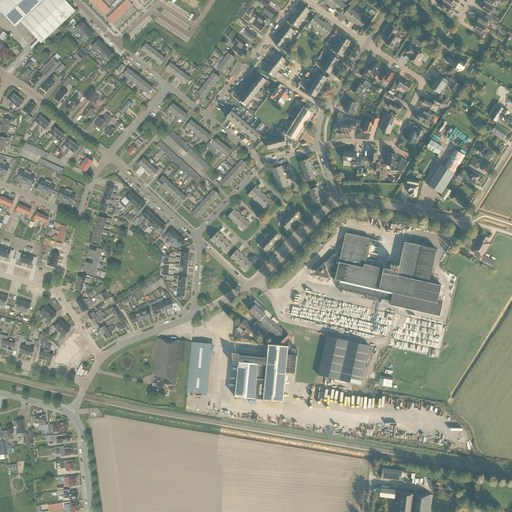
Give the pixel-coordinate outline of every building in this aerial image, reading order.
[(65,0),(0,0),(0,10),(15,27),(21,21),(41,43),(75,10),(65,0)] [(89,0),(97,8),(98,10),(112,24),(125,12),(124,11),(126,9),(127,10),(132,5),(129,1),(130,0),(137,0),(89,0)] [(262,12),(270,18),(274,12),(267,6),(269,2),(266,0),(261,0),(259,3),(265,7),(262,12)] [(341,0),(340,0),(335,8),(338,10),(337,11),(340,13),(346,5),(342,2),(343,1),(341,0)] [(451,8),(450,7),(439,0),(433,0),(442,5),(441,9),(448,13),(451,8)] [(493,8),(491,7),(488,5),(489,4),(486,3),(482,9),(488,13),(486,15),(492,19),(495,21),(497,22),(499,19),(492,14),(493,13),(491,12),(493,8)] [(298,10),(307,17),(308,15),(307,14),(310,10),(302,4),(300,6),(301,7),(298,10)] [(349,20),(355,12),(351,9),(352,8),(350,6),(344,15),(347,17),(346,18),(349,20)] [(252,24),(260,30),(265,25),(263,23),(266,19),(255,10),(252,15),(256,18),(252,24)] [(306,19),(307,17),(298,10),(296,14),(295,13),(293,15),(301,22),(304,18),(306,19)] [(355,24),(362,15),(360,14),(359,15),(355,12),(349,20),(351,22),(352,21),(355,24)] [(301,22),(293,15),(291,18),(292,19),(290,22),(298,28),(300,27),(298,26),(301,22)] [(315,29),(321,20),(318,18),(319,17),(316,15),(310,23),(314,26),(313,27),(315,29)] [(362,15),(355,24),(358,26),(358,27),(360,29),(367,21),(363,17),(363,16),(362,15)] [(489,23),(492,19),(486,15),(485,18),(481,16),(477,21),(479,22),(482,24),(481,25),(484,27),(485,25),(486,26),(487,26),(489,23)] [(321,32),(328,23),(325,22),(324,23),(321,20),(315,29),(316,30),(317,29),(321,32)] [(78,33),(85,26),(81,22),(74,29),(78,33)] [(486,28),(484,27),(481,25),(482,24),(479,22),(478,23),(475,29),(479,31),(477,34),(482,37),(485,33),(483,31),(486,28)] [(328,23),(321,32),(325,35),(324,36),(326,37),(333,29),(329,26),(330,25),(328,23)] [(283,31),(291,37),(293,36),(292,35),(295,31),(286,24),(284,27),(285,28),(283,31)] [(82,37),(89,30),(85,26),(78,33),(82,37)] [(256,35),(247,28),(242,34),(252,42),(256,35)] [(391,28),(386,35),(390,38),(386,44),(392,48),(394,45),(397,46),(398,46),(399,45),(399,43),(397,41),(399,39),(394,35),(396,32),(391,28)] [(89,30),(82,37),(85,41),(92,34),(89,30)] [(291,37),(283,31),(280,34),(279,33),(278,36),(286,42),(289,38),(290,39),(291,37)] [(237,35),(233,40),(231,43),(235,46),(232,49),(238,53),(237,54),(240,56),(245,50),(242,48),(247,42),(237,35)] [(286,42),(278,36),(275,38),(276,39),(274,42),(283,49),(284,47),(283,46),(286,42)] [(337,39),(349,47),(350,45),(348,45),(351,41),(343,37),(341,40),(340,39),(338,37),(337,39)] [(140,49),(145,53),(150,47),(149,47),(146,44),(149,41),(147,39),(144,43),(145,43),(140,49)] [(337,47),(344,51),(347,48),(348,48),(349,47),(337,39),(335,41),(338,43),(339,43),(337,47)] [(95,50),(101,44),(98,40),(91,46),(95,50)] [(5,45),(0,41),(0,57),(2,59),(4,56),(8,59),(12,54),(8,51),(9,50),(4,47),(5,45)] [(155,51),(154,50),(151,48),(154,45),(152,43),(149,47),(150,47),(145,53),(150,57),(155,51)] [(98,54),(105,47),(101,44),(95,50),(98,54)] [(421,60),(425,55),(410,46),(406,52),(411,56),(409,59),(419,66),(422,63),(421,60)] [(102,58),(109,51),(105,47),(98,54),(102,58)] [(155,51),(150,57),(155,61),(160,55),(159,54),(156,52),(159,48),(157,47),(154,50),(155,51)] [(342,54),(344,51),(337,47),(335,50),(334,49),(334,48),(332,47),(331,49),(342,57),(343,55),(342,54)] [(81,59),(86,55),(79,49),(75,53),(81,59)] [(224,58),(230,63),(234,58),(228,53),(228,52),(225,50),(223,52),(226,54),(224,57),(224,58)] [(106,62),(113,55),(109,51),(102,58),(106,62)] [(160,55),(155,61),(160,65),(165,59),(161,56),(164,52),(162,51),(159,54),(160,55)] [(285,69),(287,67),(283,64),(286,60),(278,53),(276,56),(277,57),(274,60),(283,66),(285,69)] [(451,54),(446,61),(456,67),(459,63),(464,66),(467,61),(460,56),(458,59),(451,54)] [(226,68),(230,63),(224,58),(224,57),(221,55),(220,57),(223,59),(220,62),(220,63),(226,68)] [(325,57),(337,65),(338,63),(337,63),(339,59),(332,55),(330,58),(329,57),(327,55),(325,57)] [(57,60),(53,57),(39,72),(37,70),(32,77),(32,78),(30,81),(35,85),(38,81),(39,81),(43,75),(46,77),(60,63),(57,60)] [(326,65),(333,69),(335,66),(336,66),(337,65),(325,57),(324,59),(326,61),(327,61),(328,61),(326,65)] [(34,63),(30,59),(24,66),(25,67),(19,73),(25,78),(30,71),(28,69),(34,63)] [(175,66),(174,66),(171,63),(173,60),(172,59),(169,62),(170,62),(165,69),(170,72),(175,66)] [(222,73),(226,68),(220,63),(220,62),(217,60),(216,62),(213,65),(216,68),(222,73)] [(281,68),(283,66),(274,60),(272,63),(271,62),(269,65),(277,71),(280,67),(281,68)] [(374,61),(369,69),(375,73),(381,65),(374,61)] [(177,62),(174,66),(175,66),(170,72),(175,76),(180,70),(179,69),(176,67),(178,64),(177,62)] [(277,71),(269,65),(267,67),(268,68),(265,71),(274,78),(275,76),(274,75),(277,71)] [(331,72),(333,69),(326,65),(324,68),(323,67),(323,66),(320,65),(319,67),(331,75),(332,73),(331,72)] [(185,74),(184,73),(181,71),(183,67),(182,66),(179,69),(180,70),(175,76),(180,80),(185,74)] [(127,78),(132,72),(127,68),(126,69),(123,74),(122,73),(119,77),(121,78),(124,75),(127,78)] [(365,68),(361,75),(365,77),(369,70),(365,68)] [(476,77),(479,72),(473,69),(470,74),(476,77)] [(185,74),(180,80),(185,84),(190,78),(186,75),(188,71),(186,70),(184,73),(185,74)] [(389,82),(395,74),(389,70),(385,76),(383,74),(379,79),(384,83),(386,80),(389,82)] [(132,82),(137,76),(132,72),(127,78),(124,81),(126,82),(128,79),(132,81),(132,82)] [(205,76),(208,79),(209,78),(215,83),(219,78),(212,73),(209,77),(206,74),(205,76)] [(314,76),(325,83),(326,82),(325,81),(327,78),(324,76),(320,73),(320,74),(318,76),(317,76),(317,75),(315,74),(314,76)] [(51,81),(55,77),(52,74),(48,78),(48,79),(40,88),(45,92),(49,88),(50,89),(54,84),(51,81)] [(444,78),(440,75),(438,78),(437,79),(431,88),(440,94),(447,82),(453,86),(450,89),(455,92),(459,85),(454,81),(448,78),(447,80),(446,80),(444,78)] [(142,80),(137,76),(132,82),(132,81),(129,85),(131,86),(133,83),(137,85),(137,86),(142,80)] [(260,76),(256,81),(262,85),(263,85),(265,82),(269,84),(270,82),(267,80),(266,80),(260,76)] [(324,85),(325,83),(314,76),(312,78),(315,79),(316,80),(314,83),(321,87),(323,84),(324,85)] [(68,77),(66,79),(62,85),(65,88),(72,80),(68,77)] [(211,87),(215,83),(209,78),(208,79),(206,82),(202,79),(201,81),(204,83),(205,83),(211,87)] [(392,86),(390,90),(394,93),(397,89),(399,86),(407,91),(411,85),(402,79),(400,82),(397,80),(392,86)] [(142,90),(147,84),(142,80),(137,86),(137,85),(134,89),(136,90),(138,87),(141,89),(142,90)] [(259,90),(261,87),(265,89),(266,88),(263,85),(262,85),(256,81),(252,85),(259,90)] [(371,84),(366,81),(363,84),(358,81),(352,90),(358,95),(363,87),(367,90),(371,84)] [(201,88),(207,92),(211,87),(205,83),(204,83),(202,86),(199,84),(197,86),(200,88),(201,88)] [(319,91),(321,87),(314,83),(312,86),(311,85),(309,83),(307,85),(319,93),(320,91),(319,91)] [(152,88),(147,84),(142,90),(141,89),(139,93),(141,94),(143,91),(147,94),(152,88)] [(259,90),(252,85),(249,90),(255,95),(255,94),(257,92),(261,94),(262,92),(259,90)] [(318,94),(319,93),(307,85),(306,87),(308,89),(309,89),(310,89),(308,93),(315,97),(317,94),(318,94)] [(83,96),(87,99),(94,91),(89,87),(86,91),(87,91),(83,96)] [(61,98),(62,99),(67,92),(60,88),(55,95),(56,96),(53,99),(58,102),(61,98)] [(201,88),(200,88),(198,91),(195,89),(193,91),(197,93),(203,97),(207,92),(201,88)] [(251,100),(251,99),(254,96),(257,99),(259,97),(255,94),(255,95),(249,90),(245,95),(251,100)] [(72,108),(77,101),(75,99),(78,95),(74,92),(71,97),(64,107),(69,110),(71,108),(72,108)] [(100,100),(102,97),(95,92),(88,100),(91,102),(90,104),(91,105),(90,106),(89,105),(83,111),(84,112),(82,115),(87,119),(89,116),(91,117),(93,117),(94,116),(94,114),(92,113),(95,109),(93,108),(95,105),(94,104),(98,99),(100,100)] [(11,108),(13,105),(12,104),(18,98),(13,94),(8,100),(11,103),(9,106),(11,108)] [(251,100),(245,95),(241,100),(247,105),(246,107),(249,109),(253,104),(255,102),(251,99),(251,100)] [(12,104),(13,105),(16,107),(13,110),(15,112),(18,108),(22,102),(18,98),(12,104)] [(434,101),(427,98),(424,104),(432,108),(433,104),(440,107),(442,102),(435,98),(434,101)] [(356,103),(349,101),(347,107),(346,107),(345,110),(347,111),(346,114),(353,116),(355,111),(353,110),(356,103)] [(392,101),(389,108),(399,113),(402,106),(392,101)] [(22,110),(29,115),(35,106),(30,102),(26,107),(25,106),(22,110)] [(169,110),(172,113),(177,107),(172,103),(167,109),(167,108),(164,112),(166,114),(169,110)] [(505,109),(498,105),(490,118),(497,122),(499,118),(507,122),(508,122),(511,124),(511,115),(509,114),(509,112),(505,109)] [(304,110),(302,113),(302,114),(308,118),(312,113),(305,109),(306,108),(302,106),(301,108),(304,110)] [(182,111),(177,107),(172,113),(169,116),(171,118),(174,114),(177,116),(177,117),(182,111)] [(237,115),(236,115),(233,112),(236,109),(234,107),(231,111),(232,111),(227,117),(232,121),(237,115)] [(187,115),(182,111),(177,117),(177,116),(174,120),(176,122),(179,118),(182,121),(187,115)] [(241,119),(238,116),(240,113),(239,111),(236,115),(237,115),(232,121),(236,125),(241,119)] [(298,119),(305,123),(308,118),(302,114),(302,113),(298,111),(297,113),(301,115),(299,119),(298,119)] [(107,124),(112,118),(107,113),(101,119),(99,118),(94,124),(99,129),(105,122),(107,124)] [(430,120),(432,115),(427,113),(425,116),(420,113),(417,119),(425,123),(424,124),(428,126),(430,121),(426,119),(427,118),(430,120)] [(246,123),(245,123),(242,120),(245,117),(243,115),(241,119),(236,125),(241,129),(246,123)] [(35,122),(38,125),(39,126),(44,120),(39,116),(35,121),(34,121),(31,124),(33,125),(35,122)] [(113,116),(110,121),(107,124),(110,126),(104,132),(109,137),(120,124),(116,121),(117,119),(113,116)] [(298,119),(299,119),(295,116),(294,118),(297,121),(295,124),(302,129),(305,123),(298,119)] [(371,133),(373,128),(373,126),(377,127),(379,119),(372,117),(371,121),(367,120),(363,131),(371,133)] [(390,134),(392,128),(396,120),(387,117),(381,130),(390,134)] [(9,126),(9,125),(10,121),(14,123),(14,120),(10,119),(10,120),(3,118),(1,124),(9,126)] [(251,127),(250,126),(247,124),(250,121),(248,119),(245,123),(246,123),(241,129),(246,133),(251,127)] [(39,126),(38,125),(36,128),(38,129),(40,126),(44,129),(49,124),(44,120),(39,126)] [(182,129),(184,131),(187,127),(189,130),(190,130),(195,124),(190,120),(186,126),(185,125),(182,129)] [(291,130),(298,134),(302,129),(295,124),(292,121),(290,124),(294,126),(292,129),(291,130)] [(356,129),(357,122),(351,122),(351,124),(341,123),(340,131),(351,132),(351,129),(356,129)] [(246,133),(251,137),(256,131),(255,130),(252,128),(255,125),(253,123),(250,126),(251,127),(246,133)] [(13,126),(9,125),(9,126),(1,124),(0,129),(0,130),(7,133),(8,128),(12,129),(13,126)] [(195,134),(200,128),(195,124),(190,130),(189,130),(187,133),(188,134),(191,131),(194,133),(195,134)] [(494,128),(492,132),(499,136),(500,135),(504,138),(507,133),(499,128),(500,127),(497,125),(494,128)] [(54,137),(59,132),(54,127),(49,133),(48,132),(46,136),(47,137),(50,134),(53,137),(54,137)] [(261,135),(257,132),(260,128),(258,127),(257,128),(255,130),(256,131),(251,137),(256,141),(258,138),(261,135)] [(291,130),(292,129),(288,127),(287,129),(291,131),(288,135),(295,139),(298,134),(291,130)] [(200,138),(205,132),(200,128),(195,134),(194,133),(191,137),(193,138),(196,135),(199,137),(200,138)] [(407,141),(414,144),(418,136),(422,137),(425,131),(418,129),(416,132),(412,130),(407,141)] [(54,137),(53,137),(51,140),(52,141),(55,138),(59,141),(64,136),(59,132),(54,137)] [(200,138),(199,137),(196,141),(198,142),(201,139),(205,142),(210,136),(205,132),(200,138)] [(0,142),(4,144),(5,143),(6,139),(9,140),(10,138),(6,137),(6,138),(0,136),(0,142)] [(216,148),(221,142),(216,138),(211,144),(209,142),(206,146),(212,151),(215,148),(216,148)] [(69,150),(74,143),(69,139),(64,145),(63,145),(61,148),(62,149),(65,146),(68,149),(69,150)] [(139,146),(142,143),(137,139),(134,142),(135,143),(132,146),(132,145),(126,151),(131,155),(136,149),(138,146),(139,146)] [(427,147),(439,154),(443,147),(431,140),(427,147)] [(8,144),(5,143),(4,144),(0,142),(0,149),(3,150),(4,146),(8,147),(8,144)] [(221,152),(226,146),(221,142),(216,148),(215,148),(212,151),(211,153),(213,154),(217,149),(220,152),(221,152)] [(69,150),(68,149),(65,152),(67,153),(70,150),(74,154),(79,148),(74,143),(69,150)] [(490,160),(494,154),(487,149),(488,147),(483,145),(479,152),(477,151),(476,153),(481,157),(482,155),(490,160)] [(54,153),(58,149),(55,146),(50,152),(54,155),(54,153)] [(221,152),(220,152),(217,155),(219,156),(222,153),(226,156),(231,150),(226,146),(221,152)] [(454,173),(465,156),(455,149),(444,166),(441,165),(428,185),(442,194),(455,173),(454,173)] [(352,165),(361,166),(361,159),(355,159),(356,153),(349,152),(349,151),(344,151),(343,160),(352,161),(352,165)] [(377,162),(378,152),(371,152),(370,162),(374,162),(374,170),(380,170),(380,162),(377,162)] [(400,171),(400,163),(400,162),(396,162),(396,154),(388,153),(387,165),(392,166),(391,170),(400,171)] [(83,163),(89,167),(92,162),(86,158),(87,157),(84,154),(82,156),(86,158),(83,162),(83,163)] [(236,164),(242,169),(246,165),(241,160),(241,159),(238,156),(236,158),(239,160),(237,163),(236,164)] [(147,162),(148,163),(151,159),(149,158),(146,161),(143,158),(137,163),(142,168),(147,162)] [(83,163),(83,162),(80,159),(79,161),(82,164),(79,168),(85,172),(89,167),(83,163)] [(302,169),(311,165),(309,159),(299,162),(302,169)] [(232,169),(238,174),(242,169),(236,164),(237,163),(233,160),(232,162),(235,165),(232,168),(232,169)] [(3,161),(0,166),(0,173),(5,175),(9,165),(5,164),(6,162),(3,161)] [(148,163),(147,162),(142,168),(147,172),(152,166),(153,167),(156,164),(153,161),(150,165),(148,163)] [(469,166),(476,171),(479,167),(471,162),(469,166)] [(233,179),(238,174),(232,169),(232,168),(227,163),(226,165),(231,170),(228,173),(233,179)] [(311,165),(302,169),(304,175),(314,172),(311,165)] [(152,166),(147,172),(152,176),(157,171),(157,172),(161,168),(159,166),(156,170),(153,167),(152,166)] [(274,176),(284,173),(281,166),(272,169),(274,176)] [(223,178),(229,183),(233,179),(228,173),(225,169),(223,171),(227,174),(224,177),(223,178)] [(473,172),(468,169),(465,173),(470,176),(469,178),(476,182),(477,179),(478,180),(480,177),(473,172)] [(23,182),(28,171),(25,170),(24,172),(20,170),(15,179),(23,182)] [(28,171),(23,182),(30,186),(34,176),(30,175),(31,172),(28,171)] [(224,177),(221,174),(218,172),(216,174),(219,177),(219,176),(223,179),(219,183),(224,188),(229,183),(223,178),(224,177)] [(314,172),(304,175),(306,182),(316,179),(314,172)] [(276,183),(286,180),(284,173),(274,176),(276,183)] [(167,180),(167,181),(171,177),(169,176),(166,179),(162,176),(157,181),(162,185),(167,180)] [(418,186),(419,181),(413,180),(413,178),(408,177),(408,179),(404,178),(403,183),(410,184),(409,191),(410,192),(410,195),(412,196),(413,197),(415,197),(416,196),(418,186)] [(44,192),(49,180),(45,179),(44,181),(40,179),(36,188),(44,192)] [(49,180),(44,192),(51,195),(55,186),(51,184),(52,182),(49,180)] [(170,183),(167,181),(167,180),(162,185),(166,190),(171,184),(172,185),(175,181),(174,180),(170,183)] [(286,180),(276,183),(279,190),(288,186),(286,180)] [(171,184),(166,190),(171,194),(176,189),(177,189),(180,186),(178,184),(175,188),(172,185),(171,184)] [(111,193),(112,193),(113,189),(117,190),(118,188),(113,187),(106,185),(104,191),(111,193)] [(208,194),(214,199),(218,195),(213,190),(213,189),(210,186),(208,188),(212,191),(209,194),(208,194)] [(311,196),(321,193),(319,186),(309,190),(311,196)] [(254,199),(261,191),(256,187),(249,194),(254,199)] [(441,197),(446,200),(452,191),(446,187),(441,197)] [(64,201),(69,189),(66,188),(65,190),(61,188),(57,198),(64,201)] [(69,189),(64,201),(71,204),(75,195),(71,193),(72,191),(69,189)] [(180,192),(177,189),(176,189),(171,194),(176,198),(181,193),(181,194),(184,190),(183,189),(180,192)] [(116,194),(112,193),(111,193),(104,191),(102,197),(109,199),(111,195),(115,196),(116,194)] [(125,196),(121,201),(125,205),(126,204),(129,201),(130,201),(135,196),(130,191),(125,197),(125,196)] [(204,199),(209,204),(214,199),(208,194),(209,194),(205,191),(204,192),(207,195),(204,198),(204,199)] [(259,203),(266,196),(261,191),(254,199),(259,203)] [(455,192),(451,199),(462,206),(465,201),(461,198),(462,197),(455,192)] [(181,193),(176,198),(180,203),(185,198),(186,198),(189,194),(187,193),(184,196),(181,194),(181,193)] [(321,193),(311,196),(314,203),(323,200),(321,193)] [(204,198),(201,195),(200,197),(203,200),(200,203),(200,204),(205,209),(209,204),(204,199),(204,198)] [(129,201),(126,204),(127,205),(128,206),(131,202),(134,205),(134,206),(140,200),(135,196),(130,201),(129,201)] [(266,196),(259,203),(264,208),(271,201),(266,196)] [(114,200),(109,199),(102,197),(100,203),(107,205),(107,204),(109,201),(113,202),(114,200)] [(7,199),(4,204),(8,206),(7,209),(9,211),(11,207),(11,206),(13,202),(7,199)] [(134,205),(131,208),(131,209),(132,210),(135,207),(139,210),(144,205),(140,200),(134,206),(134,205)] [(195,208),(201,213),(205,209),(200,204),(200,203),(197,200),(195,202),(198,205),(196,207),(195,208)] [(111,206),(107,204),(107,205),(100,203),(98,209),(105,211),(107,207),(111,208),(111,206)] [(22,212),(24,207),(18,204),(16,209),(15,209),(14,212),(16,213),(18,210),(22,212)] [(195,208),(196,207),(193,204),(191,206),(194,209),(191,213),(196,218),(201,213),(195,208)] [(24,207),(22,212),(27,214),(25,217),(27,218),(29,215),(28,215),(31,210),(24,207)] [(290,213),(297,220),(302,214),(295,208),(290,213)] [(146,219),(151,214),(147,209),(142,215),(141,214),(138,218),(140,219),(143,216),(146,219)] [(233,221),(240,214),(235,209),(228,216),(233,221)] [(40,220),(42,215),(36,212),(34,217),(33,217),(32,220),(34,221),(36,218),(40,220)] [(292,225),(297,220),(290,213),(285,218),(292,225)] [(151,224),(156,218),(151,214),(146,219),(143,222),(144,224),(147,220),(150,223),(151,224)] [(239,226),(245,218),(240,214),(233,221),(239,226)] [(42,215),(40,220),(45,222),(43,225),(45,227),(47,223),(49,217),(42,215)] [(104,225),(105,223),(106,220),(110,221),(111,219),(106,217),(106,218),(98,216),(97,222),(104,225)] [(155,228),(161,222),(156,218),(151,224),(150,223),(147,226),(149,228),(152,225),(155,227),(155,228)] [(245,218),(239,226),(244,230),(251,223),(245,218)] [(287,230),(292,225),(285,218),(280,223),(287,230)] [(104,225),(97,222),(95,228),(102,231),(103,230),(104,226),(110,227),(110,225),(105,223),(104,225)] [(155,228),(155,227),(152,231),(153,232),(156,229),(160,232),(165,227),(161,222),(155,228)] [(59,231),(65,233),(67,226),(61,225),(62,224),(58,223),(57,226),(60,227),(59,231)] [(100,237),(101,236),(102,232),(106,233),(107,231),(103,230),(102,231),(95,228),(93,235),(100,237)] [(169,238),(175,232),(170,228),(165,234),(161,237),(163,238),(166,235),(169,238)] [(269,235),(276,242),(281,237),(274,230),(269,235)] [(0,231),(0,237),(12,241),(14,235),(0,231)] [(62,239),(65,233),(59,231),(58,236),(54,235),(53,237),(57,238),(58,238),(62,239)] [(217,244),(224,236),(219,231),(212,239),(217,244)] [(166,241),(168,243),(169,242),(171,245),(174,242),(174,243),(180,237),(175,232),(169,238),(166,241)] [(365,264),(371,238),(346,233),(341,252),(336,251),(336,254),(335,254),(334,254),(325,263),(325,262),(313,274),(330,278),(329,277),(333,278),(334,277),(336,277),(335,280),(340,281),(339,289),(367,295),(367,299),(381,302),(382,298),(392,300),(391,304),(439,315),(442,303),(438,303),(442,285),(429,283),(437,249),(405,242),(398,271),(384,268),(365,264)] [(105,237),(101,236),(100,237),(93,235),(91,241),(99,243),(100,238),(105,239),(105,237)] [(148,235),(145,238),(151,244),(154,241),(148,235)] [(272,247),(276,242),(269,235),(264,240),(272,247)] [(486,242),(489,238),(483,235),(480,240),(478,240),(472,251),(481,256),(484,258),(482,262),(492,267),(495,261),(484,255),(490,244),(486,242)] [(222,248),(229,241),(224,236),(217,244),(222,248)] [(174,242),(171,245),(171,246),(172,247),(175,244),(179,247),(184,241),(180,237),(174,243),(174,242)] [(267,252),(272,247),(264,240),(259,245),(267,252)] [(229,241),(222,248),(227,253),(234,246),(229,241)] [(87,252),(100,256),(102,249),(96,247),(96,249),(89,247),(87,252)] [(4,248),(2,256),(8,258),(8,257),(11,257),(13,250),(4,248)] [(236,261),(243,254),(238,249),(231,257),(236,261)] [(180,258),(188,259),(188,253),(181,252),(181,251),(176,251),(176,253),(180,253),(180,257),(180,258)] [(18,252),(16,259),(19,260),(18,261),(25,263),(27,254),(18,252)] [(49,252),(47,258),(55,261),(57,255),(49,252)] [(92,261),(98,263),(100,256),(87,252),(86,257),(92,259),(92,261)] [(27,254),(25,263),(31,265),(31,263),(34,264),(36,257),(27,254)] [(241,266),(248,259),(243,254),(236,261),(241,266)] [(180,258),(180,257),(175,257),(175,259),(179,260),(179,264),(179,265),(187,265),(188,259),(180,258)] [(47,258),(45,264),(53,267),(55,261),(47,258)] [(248,259),(241,266),(247,271),(253,264),(248,259)] [(98,263),(92,261),(92,262),(85,260),(84,265),(96,269),(98,263)] [(179,265),(179,264),(175,263),(175,267),(179,267),(178,271),(186,271),(187,265),(179,265)] [(94,276),(96,269),(84,265),(82,270),(88,272),(88,274),(94,276)] [(173,275),(173,278),(178,279),(177,281),(177,282),(185,283),(186,277),(178,276),(178,275),(174,275),(173,275)] [(83,284),(85,280),(88,281),(89,279),(84,277),(84,278),(77,276),(76,282),(83,284)] [(173,282),(173,283),(177,284),(177,288),(177,289),(184,289),(185,283),(177,282),(177,281),(173,281),(173,282)] [(87,285),(83,284),(76,282),(74,288),(81,290),(83,286),(87,287),(87,285)] [(172,288),(172,290),(177,290),(176,295),(184,296),(184,289),(177,289),(177,288),(172,287),(172,288)] [(166,309),(172,307),(169,300),(170,299),(168,294),(164,290),(162,291),(164,295),(165,295),(167,300),(164,302),(163,302),(166,309)] [(101,294),(104,300),(110,297),(106,291),(101,294)] [(90,300),(89,297),(85,299),(85,298),(83,300),(81,298),(75,301),(79,306),(85,303),(87,301),(90,300)] [(17,298),(13,309),(14,309),(21,311),(24,301),(17,299),(17,298)] [(163,302),(164,302),(162,298),(161,298),(160,299),(156,300),(158,304),(157,304),(160,312),(166,309),(163,302)] [(85,303),(79,306),(82,312),(92,305),(90,302),(91,301),(90,300),(87,301),(85,303)] [(157,304),(158,304),(156,300),(155,300),(154,301),(148,304),(150,309),(152,308),(154,314),(160,312),(157,304)] [(24,301),(21,311),(27,313),(28,313),(31,303),(30,302),(30,303),(24,301)] [(141,311),(140,311),(143,318),(149,316),(148,312),(149,312),(148,308),(147,309),(146,304),(145,304),(140,306),(139,307),(140,307),(141,311)] [(256,304),(250,311),(279,338),(285,331),(270,317),(264,312),(256,304)] [(44,316),(51,310),(46,305),(40,311),(39,310),(35,313),(37,315),(41,312),(44,316)] [(115,305),(111,308),(116,315),(120,312),(115,305)] [(135,313),(137,321),(143,318),(140,311),(141,311),(140,307),(139,307),(138,308),(137,307),(134,308),(133,309),(134,309),(135,313)] [(135,313),(134,309),(133,309),(132,310),(133,314),(129,316),(132,323),(137,321),(135,313)] [(51,323),(55,319),(53,317),(56,315),(51,310),(44,316),(48,320),(45,323),(47,326),(51,322),(51,323)] [(90,320),(102,313),(100,310),(94,313),(93,311),(87,315),(90,320)] [(102,313),(90,320),(94,325),(103,319),(101,316),(103,315),(102,313)] [(65,325),(60,320),(58,322),(54,326),(52,324),(49,328),(51,330),(54,327),(58,331),(65,325)] [(241,332),(243,330),(249,335),(253,331),(256,334),(261,329),(255,324),(252,327),(245,320),(239,326),(240,327),(238,329),(241,332)] [(125,321),(118,325),(121,329),(127,325),(125,321)] [(65,325),(58,331),(62,335),(59,338),(61,340),(65,337),(63,335),(69,329),(65,325)] [(102,334),(113,327),(112,325),(108,327),(106,328),(104,325),(99,329),(102,334)] [(113,327),(102,334),(105,339),(111,335),(109,332),(111,331),(114,329),(113,327)] [(0,347),(6,349),(8,342),(5,341),(7,336),(0,334),(0,340),(2,341),(0,346),(0,347)] [(44,342),(48,343),(49,339),(42,334),(40,343),(43,344),(44,342)] [(361,385),(370,346),(327,336),(318,375),(361,385)] [(70,338),(65,343),(69,348),(70,349),(75,354),(80,350),(74,343),(71,346),(69,344),(73,340),(70,338)] [(177,360),(188,361),(189,341),(157,338),(152,391),(161,392),(161,386),(163,386),(164,384),(175,385),(177,360)] [(25,354),(28,341),(26,341),(25,344),(26,345),(25,347),(20,345),(18,352),(25,354)] [(29,348),(30,346),(31,342),(28,341),(25,354),(31,356),(33,349),(29,348)] [(186,393),(207,395),(211,344),(191,342),(186,393)] [(48,351),(49,347),(46,347),(47,345),(45,344),(45,348),(44,348),(44,349),(44,352),(40,351),(38,358),(44,359),(46,353),(47,350),(48,351)] [(267,358),(260,358),(236,355),(234,365),(239,366),(235,397),(255,399),(283,401),(288,346),(268,344),(267,358)] [(64,348),(62,350),(64,353),(65,352),(65,353),(66,354),(71,359),(75,354),(70,349),(69,348),(66,351),(64,348)] [(56,357),(55,362),(61,364),(62,362),(64,365),(66,363),(71,359),(66,354),(65,353),(65,352),(64,353),(60,357),(58,355),(56,357)] [(392,387),(393,378),(381,376),(381,378),(385,379),(384,383),(380,382),(380,385),(392,387)] [(38,426),(39,430),(43,430),(43,434),(49,434),(48,423),(45,424),(45,422),(45,415),(44,415),(43,414),(42,414),(41,415),(35,416),(33,416),(32,418),(32,422),(33,423),(35,423),(36,426),(38,426)] [(16,421),(13,421),(13,422),(14,426),(16,426),(16,429),(17,429),(17,430),(15,430),(16,437),(23,436),(24,440),(24,444),(29,444),(28,439),(28,433),(23,434),(23,433),(24,432),(24,428),(23,419),(22,419),(20,419),(20,420),(16,420),(16,421)] [(57,423),(52,424),(49,424),(50,434),(54,433),(54,434),(59,433),(58,431),(67,430),(67,425),(67,422),(66,422),(66,421),(57,423)] [(1,441),(11,439),(9,431),(1,432),(0,426),(0,437),(1,441)] [(66,435),(66,433),(61,433),(61,434),(54,435),(49,435),(50,441),(54,441),(55,442),(56,442),(56,444),(67,442),(67,441),(71,441),(71,439),(71,437),(70,437),(70,435),(66,435)] [(64,446),(59,446),(54,447),(55,455),(60,454),(61,456),(69,455),(72,454),(72,453),(73,453),(73,451),(72,451),(72,450),(71,450),(71,448),(68,448),(64,448),(64,446)] [(74,469),(73,464),(74,463),(74,462),(73,461),(73,460),(64,461),(59,462),(59,468),(65,468),(65,471),(70,470),(74,469)] [(382,468),(381,478),(382,478),(401,480),(402,470),(382,468)] [(68,487),(71,486),(72,486),(76,485),(75,480),(76,479),(76,477),(75,477),(75,476),(67,477),(68,478),(64,478),(64,486),(68,485),(68,487)] [(380,497),(395,499),(396,490),(381,488),(380,497)] [(69,492),(68,489),(57,491),(57,495),(64,494),(64,497),(63,497),(63,498),(69,497),(69,499),(73,498),(77,498),(77,497),(78,496),(77,494),(76,493),(76,491),(69,492)] [(430,511),(433,495),(398,491),(395,511),(430,511)] [(77,511),(79,511),(78,506),(79,506),(78,504),(78,503),(70,504),(70,501),(48,504),(49,511),(41,511),(40,505),(36,506),(36,511),(77,511)]
